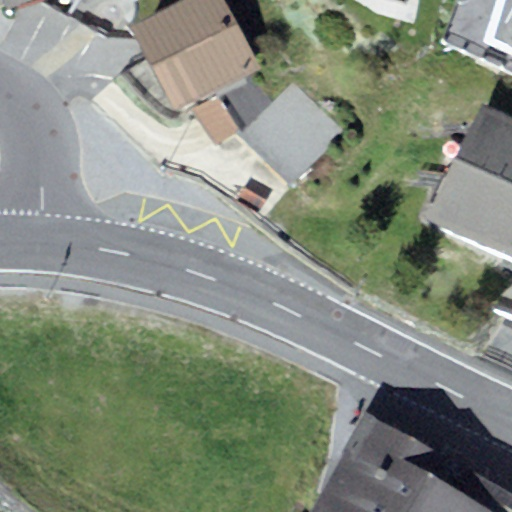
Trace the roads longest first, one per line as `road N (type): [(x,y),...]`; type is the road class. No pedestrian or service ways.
road 1 (secondary): [(68,236),(145,248),(262,282),(511,379)]
road 2 (residential): [(0,81),(34,129),(68,236)]
road 3 (unknown): [(5,86),(149,18)]
